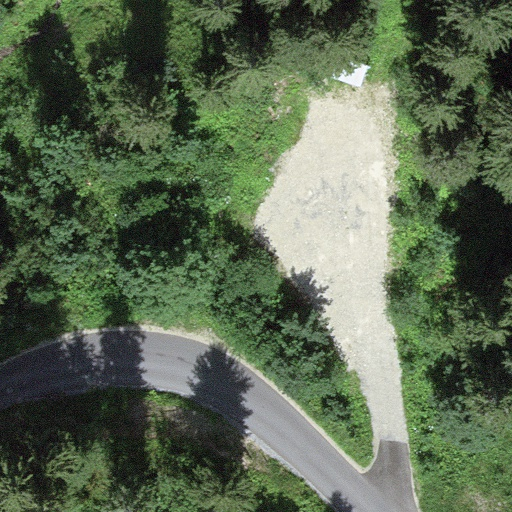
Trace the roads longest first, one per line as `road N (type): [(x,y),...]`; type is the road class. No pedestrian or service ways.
road 1 (unclassified): [(0,387),(60,364),(161,358),(247,396),(368,511)]
road 2 (track): [(396,511),(354,106)]
